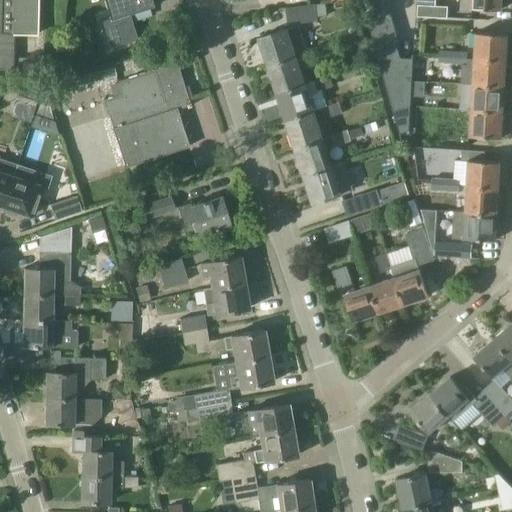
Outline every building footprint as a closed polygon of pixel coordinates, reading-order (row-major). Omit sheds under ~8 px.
[(0,0),(0,67),(12,68),(12,69),(33,69),(33,57),(12,56),(13,31),(17,31),(17,35),(21,36),(21,32),(37,32),(38,0),(0,0)] [(154,4),(152,0),(104,0),(110,17),(103,19),(111,46),(137,37),(129,12),(154,4)] [(387,0),(362,0),(365,9),(388,2),(387,0)] [(472,0),(472,8),(503,9),(503,0),(472,0)] [(388,2),(365,9),(368,20),(391,13),(388,2)] [(449,6),(418,4),(417,16),(448,18),(449,6)] [(314,5),(286,9),(288,24),(297,22),(299,22),(316,20),(314,5)] [(391,13),(368,20),(371,31),(394,25),(391,13)] [(286,24),(287,28),(260,37),(269,65),(307,53),(297,22),(288,24),(286,24)] [(394,25),(371,31),(374,42),(397,36),(394,25)] [(476,57),(507,59),(509,33),(477,31),(476,57)] [(397,36),(374,42),(377,54),(398,48),(401,47),(397,36)] [(398,48),(377,54),(380,64),(401,58),(398,48)] [(438,63),(453,64),(454,50),(439,49),(438,63)] [(463,64),(467,65),(468,52),(460,52),(460,50),(454,50),(453,64),(463,64)] [(307,53),(269,65),(278,93),(293,88),(306,84),(302,69),(312,66),(307,53)] [(401,58),(380,64),(384,75),(394,111),(411,107),(414,55),(413,55),(412,58),(401,58)] [(463,64),(462,84),(474,85),(474,83),(506,84),(507,59),(476,57),(476,59),(468,58),(467,65),(463,64)] [(121,94),(103,99),(108,114),(125,165),(189,144),(177,107),(191,103),(177,60),(155,67),(155,69),(117,81),(121,94)] [(334,86),(330,74),(313,79),(317,91),(334,86)] [(462,84),(460,111),(473,111),(473,108),(504,110),(506,84),(474,83),(474,85),(462,84)] [(293,88),(278,93),(287,119),(315,110),(306,84),(293,88)] [(49,102),(40,100),(32,121),(51,128),(53,121),(49,102)] [(327,119),(342,114),(338,103),(323,108),(327,119)] [(471,134),(503,136),(504,110),(473,108),(473,111),(471,134)] [(315,110),(287,119),(296,147),(324,138),(315,110)] [(324,138),(296,147),(306,175),(333,166),(328,149),(351,141),(351,140),(348,130),(334,135),(332,136),(324,138)] [(3,160),(0,158),(0,207),(2,208),(17,165),(3,160)] [(502,160),(470,158),(468,184),(501,186),(502,160)] [(333,166),(306,175),(315,203),(342,194),(353,190),(344,163),(333,166)] [(19,209),(32,213),(41,188),(46,189),(51,175),(17,165),(2,208),(17,213),(19,209)] [(431,190),(445,191),(446,180),(432,179),(431,190)] [(459,181),(446,180),(445,191),(459,192),(459,181)] [(499,212),(501,186),(468,184),(467,210),(499,212)] [(342,200),(347,216),(382,204),(377,188),(342,200)] [(55,220),(81,211),(76,195),(50,204),(55,220)] [(146,218),(175,209),(171,195),(141,205),(146,218)] [(230,221),(222,195),(193,205),(191,201),(178,205),(184,222),(196,218),(200,231),(230,221)] [(454,211),(452,238),(497,241),(497,239),(498,213),(466,211),(454,211)] [(355,235),(350,219),(324,228),(329,243),(355,235)] [(25,266),(24,292),(52,293),(52,294),(79,295),(80,287),(69,281),(70,228),(40,237),(39,251),(39,267),(25,266)] [(414,260),(416,259),(418,266),(434,260),(424,228),(405,234),(414,260)] [(441,255),(476,257),(476,245),(442,243),(441,255)] [(210,273),(212,287),(245,281),(241,255),(209,260),(208,262),(201,263),(202,274),(210,273)] [(156,266),(164,289),(188,281),(180,257),(156,266)] [(418,266),(416,259),(414,260),(392,267),(391,267),(392,269),(395,278),(403,304),(404,304),(428,296),(419,270),(418,266)] [(355,291),(347,265),(334,270),(340,290),(343,289),(344,294),(345,295),(355,291)] [(378,312),(380,312),(403,304),(395,278),(385,281),(371,286),(370,286),(378,312)] [(212,288),(203,289),(207,314),(215,313),(215,314),(218,313),(249,309),(249,307),(245,283),(212,288)] [(150,300),(147,285),(135,287),(139,302),(150,300)] [(355,291),(345,295),(353,321),(355,320),(378,312),(370,286),(355,291)] [(24,318),(52,319),(52,305),(79,305),(80,296),(52,294),(52,293),(24,292),(24,318)] [(179,319),(181,331),(206,327),(204,315),(179,319)] [(71,330),(71,320),(52,319),(24,318),(23,344),(51,344),(51,347),(77,348),(78,331),(71,330)] [(511,326),(496,339),(511,357),(511,326)] [(208,340),(206,327),(181,331),(184,344),(195,343),(209,341),(208,340)] [(209,341),(195,343),(197,352),(208,351),(209,352),(226,349),(232,348),(235,360),(235,362),(268,356),(268,354),(264,330),(230,336),(224,337),(224,338),(209,341)] [(131,359),(131,338),(119,338),(118,359),(131,359)] [(476,356),(494,378),(504,370),(511,379),(511,357),(496,339),(476,356)] [(46,371),(46,397),(74,397),(74,385),(84,386),(90,379),(104,380),(105,359),(74,358),(60,357),(60,351),(51,351),(51,371),(46,371)] [(237,375),(229,376),(231,388),(231,389),(240,387),(240,388),(273,382),(272,379),(268,356),(235,362),(237,372),(237,375)] [(452,377),(432,394),(454,420),(473,404),(493,427),(505,415),(483,390),(476,397),(463,382),(459,386),(452,377)] [(505,415),(511,409),(511,399),(509,396),(509,395),(496,379),(483,390),(505,415)] [(230,400),(228,388),(194,394),(196,407),(230,400)] [(454,421),(454,420),(432,394),(412,411),(431,433),(443,422),(445,425),(452,418),(454,421)] [(46,397),(45,422),(73,423),(73,425),(91,425),(101,417),(101,399),(74,398),(74,397),(46,397)] [(196,407),(196,408),(197,419),(198,421),(231,415),(231,414),(232,414),(230,400),(196,407)] [(231,415),(234,434),(249,431),(250,437),(261,435),(261,434),(294,428),(290,402),(256,408),(250,409),(250,411),(238,413),(232,414),(231,414),(231,415)] [(243,459),(244,463),(252,461),(265,459),(266,460),(299,455),(294,428),(261,434),(261,435),(263,448),(255,449),(255,450),(242,452),(243,459)] [(73,429),(73,449),(82,449),(82,474),(123,475),(123,460),(110,460),(110,448),(100,448),(100,435),(93,435),(83,435),(83,429),(73,429)] [(431,452),(439,452),(462,460),(465,450),(440,437),(429,436),(428,451),(431,452)] [(462,472),(462,461),(462,460),(439,452),(431,452),(428,451),(428,453),(428,472),(462,472)] [(230,479),(254,475),(252,462),(252,461),(244,463),(243,459),(215,464),(218,481),(230,479)] [(426,473),(398,480),(404,508),(432,502),(441,500),(438,489),(430,491),(426,473)] [(82,501),(110,501),(110,488),(122,488),(122,487),(137,488),(136,476),(123,475),(82,474),(82,501)] [(257,498),(258,498),(256,487),(254,475),(230,479),(234,502),(257,498)] [(256,487),(258,498),(257,498),(258,511),(260,511),(282,509),(282,508),(314,503),(310,477),(278,482),(277,482),(277,483),(262,485),(262,486),(256,487)] [(432,502),(404,508),(404,511),(450,511),(448,498),(441,500),(432,502)] [(315,511),(314,503),(282,508),(282,509),(282,511),(315,511)]
